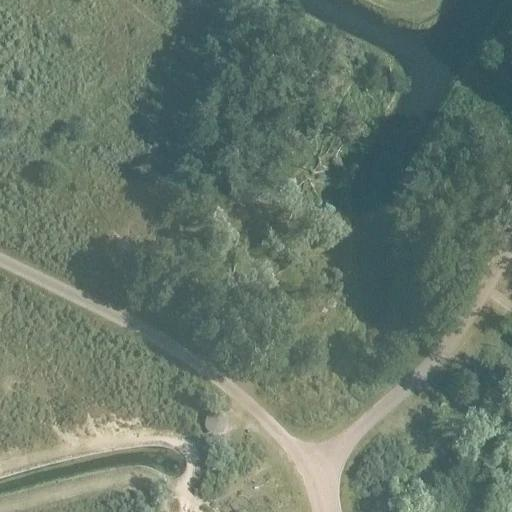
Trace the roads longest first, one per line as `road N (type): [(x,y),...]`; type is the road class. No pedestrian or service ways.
road 1 (track): [(314,468),(182,352),(0,258)]
road 2 (track): [(325,511),(314,468),(410,388),(511,219)]
